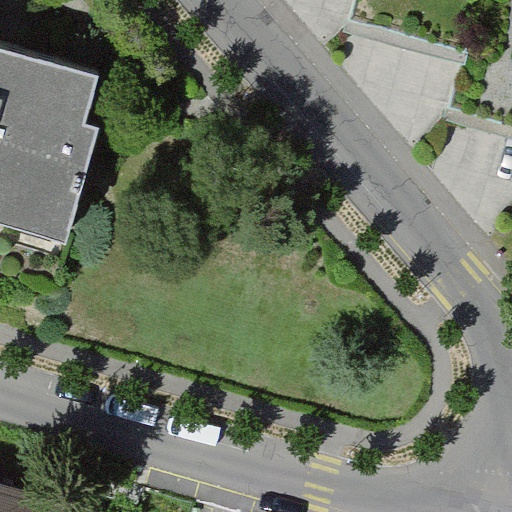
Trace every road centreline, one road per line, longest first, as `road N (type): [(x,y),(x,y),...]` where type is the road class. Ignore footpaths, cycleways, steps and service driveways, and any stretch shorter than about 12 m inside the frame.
road 1 (residential): [(221,0),(464,278),(511,364)]
road 2 (residential): [(441,511),(0,392)]
